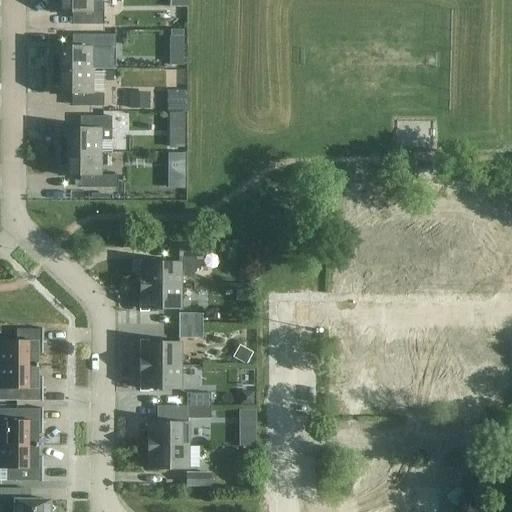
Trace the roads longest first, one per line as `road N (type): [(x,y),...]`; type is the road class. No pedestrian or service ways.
road 1 (residential): [(107,511),(105,308),(13,216),(13,0)]
road 2 (residential): [(287,511),(287,313),(511,309)]
